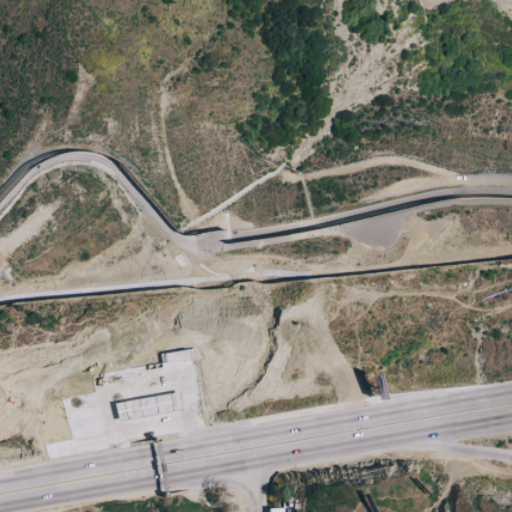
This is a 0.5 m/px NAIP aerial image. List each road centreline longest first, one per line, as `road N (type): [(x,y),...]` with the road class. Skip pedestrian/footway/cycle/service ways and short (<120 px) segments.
road 1 (motorway): [(0,505),(511,413)]
road 2 (motorway): [(511,391),(0,483)]
